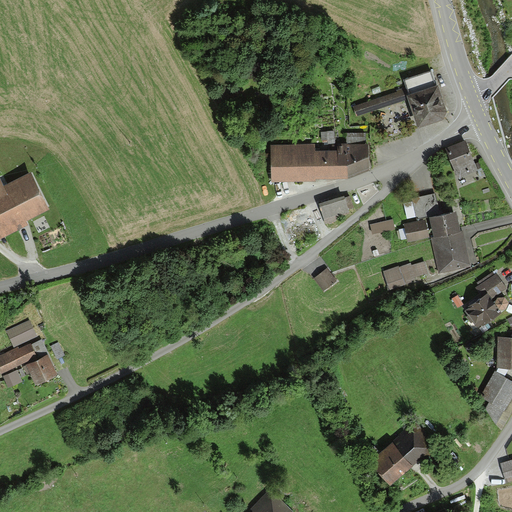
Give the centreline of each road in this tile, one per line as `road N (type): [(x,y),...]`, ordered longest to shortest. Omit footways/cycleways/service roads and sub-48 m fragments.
road 1 (residential): [(405,165),(386,192),(257,292),(156,354),(0,431)]
road 2 (residential): [(0,288),(405,165)]
road 3 (residential): [(511,423),(485,465),(398,511)]
